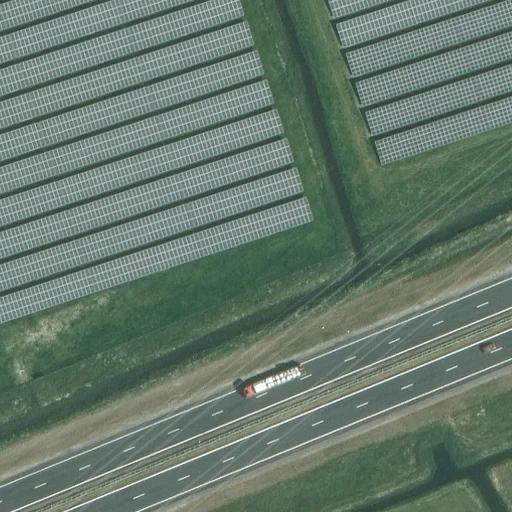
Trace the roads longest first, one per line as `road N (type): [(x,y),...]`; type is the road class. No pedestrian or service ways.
road 1 (trunk): [(511,293),(0,503)]
road 2 (trunk): [(103,511),(511,344)]
